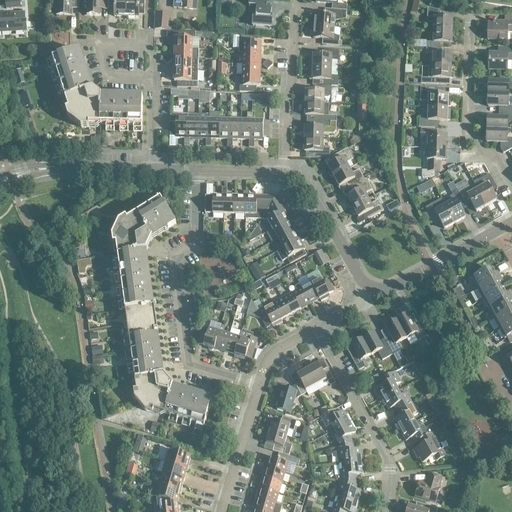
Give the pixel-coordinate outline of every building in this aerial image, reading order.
[(6,1),(6,9),(20,8),(20,0),(6,1)] [(72,16),(72,5),(79,5),(79,0),(56,0),(56,16),(72,16)] [(109,4),(109,0),(84,0),(85,8),(87,11),(86,16),(101,17),(101,11),(101,7),(109,7),(109,4)] [(115,17),(127,17),(127,0),(109,0),(109,4),(115,4),(115,8),(115,17)] [(127,0),(127,17),(139,18),(139,4),(145,5),(145,0),(127,0)] [(174,0),(173,8),(196,10),(197,1),(195,1),(194,0),(174,0)] [(248,0),(248,6),(249,6),(249,13),(254,13),(253,26),(272,28),(273,20),(271,19),(272,7),(263,6),(263,0),(248,0)] [(337,0),(316,0),(316,3),(332,4),(332,10),(346,11),(347,5),(337,5),(337,0)] [(410,13),(417,14),(420,1),(413,0),(412,0),(410,13)] [(434,31),(452,31),(452,19),(440,18),(440,12),(427,8),(427,23),(434,23),(434,31)] [(335,22),(340,21),(346,20),(346,11),(332,10),(329,10),(328,16),(315,15),(314,27),(334,28),(335,22)] [(6,15),(6,14),(0,14),(0,32),(26,31),(26,21),(25,21),(25,13),(14,14),(14,15),(6,15)] [(169,31),(170,15),(155,14),(154,30),(169,31)] [(511,34),(511,23),(488,22),(488,23),(486,23),(486,33),(488,33),(488,40),(507,41),(507,35),(511,34)] [(334,35),(334,28),(314,27),(313,39),(326,40),(326,46),(338,47),(339,37),(334,35)] [(452,43),(454,43),(454,38),(452,38),(452,31),(434,31),(434,43),(426,43),(426,48),(439,49),(439,43),(451,44),(452,43)] [(175,38),(175,50),(192,50),(193,39),(195,39),(195,33),(178,32),(178,38),(175,38)] [(239,54),(243,54),(260,54),(261,43),(258,43),(258,37),(241,37),(241,43),(239,43),(239,54)] [(438,54),(439,49),(426,48),(426,54),(433,54),(433,67),(451,67),(451,55),(438,54)] [(511,49),(498,49),(498,55),(489,55),(489,71),(507,71),(507,60),(511,60),(511,49)] [(175,60),(198,61),(198,50),(192,50),(175,50),(175,60)] [(310,68),(331,69),(331,61),(338,61),(339,51),(326,50),(326,56),(310,55),(310,68)] [(106,129),(114,129),(114,126),(120,126),(120,129),(128,129),(128,126),(133,127),(133,130),(142,130),(143,98),(101,97),(93,91),(80,51),(49,61),(52,69),(55,68),(57,73),(54,74),(56,82),(59,81),(61,86),(58,87),(60,95),(63,94),(65,100),(68,99),(71,109),(66,111),(68,118),(81,128),(89,128),(89,122),(100,123),(100,126),(106,126),(106,129)] [(243,54),(242,65),(260,65),(260,54),(243,54)] [(174,71),(198,71),(198,61),(175,60),(174,71)] [(225,77),(225,65),(217,65),(217,76),(225,77)] [(242,65),(242,76),(260,76),(260,65),(242,65)] [(451,74),(451,67),(433,67),(429,67),(428,79),(425,79),(421,79),(421,84),(437,85),(438,79),(450,80),(450,79),(453,79),(454,74),(451,74)] [(338,76),(331,75),(331,69),(310,68),(310,81),(325,81),(325,86),(331,87),(338,87),(338,76)] [(21,71),(12,73),(16,86),(25,84),(21,71)] [(198,71),(174,71),(174,82),(177,82),(177,88),(197,89),(198,71)] [(259,87),(260,76),(242,76),(242,87),(239,86),(239,93),(256,93),(256,87),(259,87)] [(511,77),(502,77),(502,82),(488,82),(488,95),(508,95),(508,96),(511,95),(511,77)] [(324,104),(324,97),(331,97),(331,87),(325,86),(319,86),(319,92),(306,91),(306,104),(324,104)] [(428,102),(428,108),(447,109),(448,96),(435,96),(435,89),(420,88),(420,102),(428,102)] [(30,105),(26,92),(19,94),(24,107),(30,105)] [(501,107),(501,113),(511,113),(511,107),(508,107),(508,96),(508,95),(488,95),(488,107),(501,107)] [(172,111),(187,111),(187,105),(191,105),(191,98),(173,98),(172,111)] [(318,122),(337,123),(342,123),(342,119),(340,118),(336,118),(336,117),(323,117),(324,104),(306,104),(305,116),(318,117),(318,122)] [(447,111),(447,109),(428,108),(428,115),(426,115),(419,118),(419,128),(434,129),(434,122),(447,122),(447,121),(450,121),(450,111),(447,111)] [(511,113),(501,113),(501,118),(487,118),(487,131),(507,131),(507,124),(508,124),(511,120),(511,113)] [(219,140),(220,121),(213,121),(213,114),(209,114),(209,116),(209,121),(208,139),(211,140),(219,140)] [(241,121),(241,140),(249,140),(249,144),(254,144),(254,141),(251,141),(252,122),(252,114),(247,114),(247,122),(241,121)] [(184,139),(184,143),(189,143),(189,139),(187,139),(187,115),(171,115),(170,123),(170,137),(176,137),(176,139),(184,139)] [(197,139),(198,120),(198,116),(187,115),(187,139),(189,139),(197,139)] [(208,139),(209,121),(209,116),(198,116),(198,120),(197,139),(206,139),(205,143),(211,143),(211,140),(208,139)] [(220,121),(219,140),(227,140),(227,144),(232,144),(233,140),(230,140),(230,121),(220,121)] [(241,140),(241,121),(230,121),(230,140),(233,140),(241,140)] [(269,122),(252,122),(251,141),(254,141),(263,141),(263,138),(268,138),(269,122)] [(305,127),(305,140),(323,140),(323,134),(333,134),(336,132),(337,123),(318,122),(318,128),(305,127)] [(428,142),(427,148),(446,149),(447,137),(433,136),(433,130),(421,130),(421,142),(428,142)] [(511,149),(511,144),(511,143),(511,139),(507,139),(507,131),(487,131),(486,143),(500,143),(500,149),(503,154),(511,149)] [(322,146),(323,140),(305,140),(304,152),(317,153),(317,158),(329,159),(330,148),(325,148),(322,146)] [(446,149),(427,148),(427,161),(428,161),(427,171),(422,171),(421,178),(432,179),(439,175),(439,164),(438,164),(438,161),(446,162),(446,149)] [(333,177),(349,169),(346,164),(353,160),(347,149),(332,158),(335,163),(328,167),(330,170),(328,171),(328,173),(330,177),(332,178),(333,177)] [(352,174),(349,169),(333,177),(339,188),(346,184),(349,189),(351,188),(370,177),(369,175),(363,178),(359,170),(352,174)] [(482,187),(478,190),(486,207),(497,201),(490,190),(496,187),(489,175),(479,181),(482,187)] [(352,208),(368,199),(365,194),(372,190),(368,183),(372,181),(370,177),(351,188),(354,193),(347,197),(349,201),(348,202),(347,204),(349,208),(351,208),(352,208)] [(469,186),(461,190),(459,185),(455,187),(464,204),(470,201),(476,212),(486,207),(478,190),(472,193),(469,186)] [(455,201),(445,207),(455,224),(465,218),(460,208),(465,205),(464,204),(455,187),(455,186),(453,187),(454,188),(454,190),(454,192),(454,193),(452,194),(455,201)] [(222,188),(221,196),(224,196),(224,215),(234,215),(235,196),(227,196),(227,188),(222,188)] [(243,196),(235,196),(234,215),(245,215),(246,196),(248,196),(248,193),(243,193),(243,196)] [(168,196),(162,200),(167,208),(173,205),(168,196)] [(212,214),(224,215),(224,196),(221,196),(213,196),(205,196),(205,214),(213,214),(212,214)] [(257,197),(248,196),(246,196),(245,215),(245,220),(260,220),(276,197),(257,197)] [(284,211),(276,197),(260,220),(267,220),(273,230),(289,221),(288,219),(284,211)] [(213,398),(203,395),(173,387),(164,376),(147,253),(153,240),(176,225),(159,198),(151,203),(153,205),(149,208),(147,205),(140,210),(141,212),(137,215),(138,218),(129,224),(126,219),(119,223),(112,238),(113,246),(119,245),(121,256),(118,256),(119,262),(116,262),(117,271),(120,270),(120,275),(117,276),(119,284),(122,284),(122,289),(119,289),(121,298),(124,298),(124,303),(121,303),(122,312),(125,311),(126,318),(129,317),(131,332),(128,333),(129,339),(126,339),(127,348),(130,347),(131,352),(128,353),(129,361),(132,361),(133,366),(130,366),(131,375),(134,375),(135,380),(138,380),(139,391),(133,391),(135,400),(145,412),(153,414),(155,408),(165,411),(164,414),(170,416),(169,419),(177,421),(178,418),(183,420),(182,423),(190,425),(191,422),(196,424),(195,426),(204,429),(213,398)] [(355,216),(356,215),(358,218),(365,215),(368,220),(384,211),(378,201),(371,205),(368,199),(352,208),(353,208),(352,209),(351,211),(353,215),(355,216)] [(390,214),(401,208),(398,203),(387,209),(390,214)] [(444,230),(455,224),(445,207),(435,212),(431,205),(425,208),(433,223),(439,220),(444,230)] [(291,217),(288,219),(289,221),(273,230),(266,234),(271,243),(278,240),(294,231),(290,223),(294,222),(291,217)] [(301,242),(307,239),(305,234),(298,238),(294,231),(278,240),(283,249),(299,240),(301,242)] [(305,250),(301,242),(299,240),(283,249),(276,253),(282,262),(287,260),(290,265),(306,256),(303,251),(305,250)] [(319,262),(325,258),(323,253),(316,257),(319,262)] [(477,290),(498,279),(492,268),(472,280),(477,290)] [(327,299),(326,296),(334,292),(328,281),(323,284),(320,278),(310,283),(319,300),(320,300),(321,302),(327,299)] [(483,300),(503,289),(498,279),(477,290),(483,300)] [(310,305),(319,300),(310,283),(301,289),(310,305)] [(291,294),(300,310),(310,305),(301,289),(299,285),(295,286),(294,290),(295,292),(291,294)] [(488,310),(509,299),(503,289),(483,300),(488,310)] [(291,315),(300,310),(291,294),(282,299),(291,315)] [(281,321),(291,315),(282,299),(272,304),(281,321)] [(494,320),(511,309),(511,304),(509,299),(488,310),(494,320)] [(216,311),(224,313),(226,305),(218,303),(216,311)] [(283,323),(281,321),(272,304),(263,309),(257,312),(267,329),(275,324),(276,327),(283,323)] [(313,305),(303,310),(307,317),(316,312),(313,305)] [(499,330),(511,322),(511,309),(494,320),(499,330)] [(397,321),(407,339),(410,346),(426,337),(420,325),(415,328),(408,315),(397,321)] [(400,343),(407,339),(397,321),(386,327),(393,340),(386,343),(401,369),(408,365),(400,351),(403,349),(400,343)] [(511,322),(499,330),(505,340),(507,339),(510,345),(511,343),(511,322)] [(213,349),(215,349),(220,331),(209,328),(207,335),(201,333),(198,345),(208,348),(208,349),(208,350),(212,351),(213,350),(213,349)] [(215,349),(224,352),(230,334),(220,331),(215,349)] [(242,358),(251,360),(257,339),(252,338),(253,334),(242,331),(240,337),(235,355),(235,356),(234,358),(241,360),(242,358)] [(224,352),(235,355),(240,337),(230,334),(224,352)] [(374,334),(363,340),(371,356),(377,353),(382,361),(393,355),(386,342),(380,345),(374,334)] [(361,362),(371,356),(363,340),(352,346),(358,357),(352,360),(358,371),(364,368),(361,362)] [(92,356),(103,355),(102,347),(91,349),(92,356)] [(94,366),(104,365),(102,356),(93,358),(94,366)] [(316,386),(322,382),(324,385),(328,383),(330,386),(335,384),(327,369),(322,371),(318,364),(307,370),(316,386)] [(128,379),(126,368),(116,369),(118,380),(128,379)] [(286,375),(291,381),(297,376),(292,370),(286,375)] [(301,383),(296,386),(301,396),(307,393),(306,391),(316,386),(307,370),(297,376),(301,383)] [(377,389),(383,400),(398,391),(395,386),(401,383),(395,373),(380,381),(383,386),(377,389)] [(298,398),(301,396),(296,386),(290,389),(290,390),(283,388),(277,409),(290,413),(295,398),(298,398)] [(395,407),(397,412),(412,404),(406,394),(401,397),(398,391),(383,400),(389,410),(395,407)] [(340,397),(337,402),(342,405),(345,400),(340,397)] [(435,412),(440,410),(437,403),(431,406),(434,413),(435,412)] [(394,421),(400,431),(415,423),(412,418),(418,415),(412,404),(397,412),(400,418),(394,421)] [(331,425),(334,431),(350,422),(344,412),(338,415),(335,410),(320,418),(326,428),(331,425)] [(289,430),(293,432),(296,421),(283,417),(281,423),(273,421),(272,424),(271,424),(269,425),(267,430),(268,432),(287,437),(289,430)] [(418,428),(415,423),(400,431),(406,442),(412,439),(415,444),(421,440),(433,434),(449,425),(446,419),(441,422),(440,421),(426,429),(424,425),(418,428)] [(332,439),(337,448),(353,443),(349,436),(355,433),(350,422),(334,431),(337,436),(332,439)] [(158,433),(160,425),(154,423),(152,431),(158,433)] [(272,452),(287,456),(289,457),(292,446),(285,444),(287,437),(268,432),(267,433),(265,438),(266,440),(267,440),(266,444),(274,446),(272,452)] [(440,445),(433,434),(421,440),(424,446),(413,451),(417,459),(419,458),(422,464),(434,458),(436,463),(446,457),(442,450),(440,451),(438,446),(440,445)] [(147,438),(138,435),(133,453),(141,455),(147,438)] [(317,448),(321,454),(334,447),(330,441),(317,448)] [(344,458),(345,464),(362,462),(361,451),(354,451),(353,443),(337,448),(338,459),(344,458)] [(169,450),(165,462),(187,469),(191,457),(169,450)] [(300,460),(289,457),(287,456),(285,462),(271,458),(267,468),(285,474),(288,463),(298,466),(300,460)] [(165,462),(162,474),(184,480),(187,469),(165,462)] [(340,482),(357,483),(357,475),(363,474),(362,462),(345,464),(339,465),(340,476),(335,477),(335,481),(340,482)] [(125,475),(134,478),(138,467),(128,464),(125,475)] [(282,484),(285,474),(267,468),(264,479),(282,484)] [(162,474),(158,485),(181,492),(184,480),(162,474)] [(429,484),(420,482),(416,497),(437,503),(441,488),(440,488),(443,478),(430,474),(428,481),(430,481),(429,484)] [(279,494),(282,484),(264,479),(261,489),(279,494)] [(355,491),(357,483),(340,482),(337,492),(343,494),(342,499),(358,504),(362,493),(355,491)] [(155,497),(161,499),(177,504),(181,492),(158,485),(155,497)] [(255,499),(275,505),(279,494),(261,489),(261,492),(258,491),(255,499)] [(356,511),(358,504),(342,499),(336,498),(331,511),(356,511)] [(178,511),(177,504),(161,499),(162,511),(178,511)] [(262,511),(280,511),(282,507),(275,505),(255,499),(253,506),(256,507),(255,510),(262,511)]
